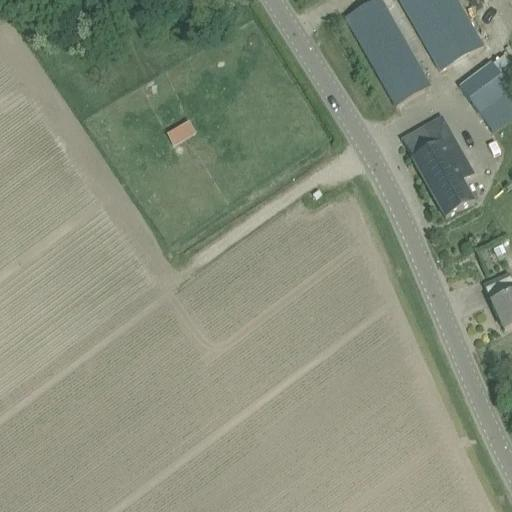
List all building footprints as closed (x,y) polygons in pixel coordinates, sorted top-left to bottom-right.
[(380,0),(379,0),(363,10),(346,20),(396,109),(431,89),(380,0)] [(485,49),(456,0),(395,0),(439,76),(485,49)] [(511,70),(504,59),(493,67),(491,65),(458,89),(492,136),(511,120),(511,93),(503,82),(511,75),(511,70)] [(461,185),(463,184),(462,183),(474,177),(441,120),(419,133),(402,142),(412,161),(446,221),(473,205),(461,185)] [(175,145),(198,136),(193,124),(170,133),(175,145)] [(322,197),(319,193),(313,197),(316,201),(322,197)] [(511,282),(509,277),(484,288),(504,334),(511,330),(511,282)]
